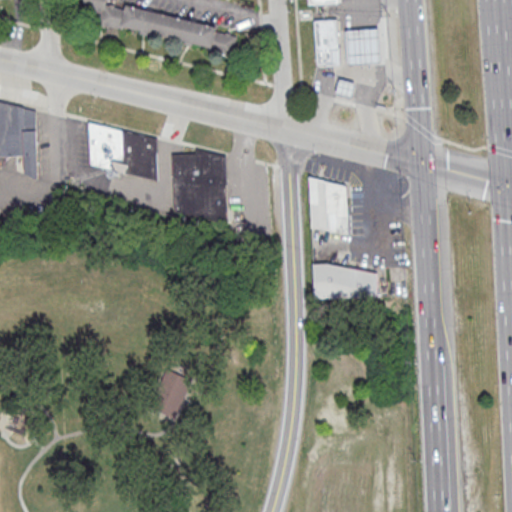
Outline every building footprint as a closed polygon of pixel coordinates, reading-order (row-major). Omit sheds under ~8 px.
[(82,0),(83,21),(118,21),(117,4),(107,4),(106,0),(82,0)] [(235,51),(239,28),(124,7),(120,30),(235,51)] [(325,68),(325,71),(340,70),(339,52),(337,52),(336,23),(316,24),(313,26),(316,69),(325,68)] [(363,68),(363,60),(380,59),(379,40),(362,42),(361,33),(343,34),(345,69),(363,68)] [(353,102),(358,85),(340,80),(336,97),(353,102)] [(0,101),(0,155),(24,155),(25,173),(38,180),(36,111),(25,108),(23,107),(0,101)] [(158,180),(156,137),(88,121),(89,164),(158,180)] [(171,154),(175,209),(228,225),(226,157),(197,149),(197,153),(171,154)] [(308,177),(311,228),(346,235),(345,187),(308,177)] [(377,275),(326,265),(312,265),(313,298),(378,298),(377,275)] [(164,369),(191,381),(174,418),(148,407),(164,369)]
